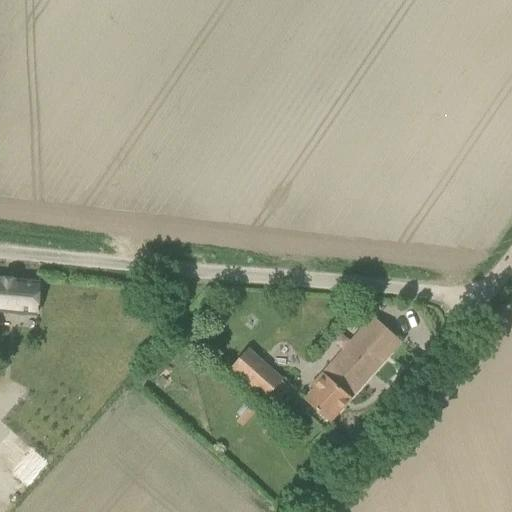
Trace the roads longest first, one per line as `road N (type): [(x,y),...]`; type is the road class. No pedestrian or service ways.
road 1 (unclassified): [(0,258),(487,299)]
road 2 (unclassified): [(305,511),(487,299)]
